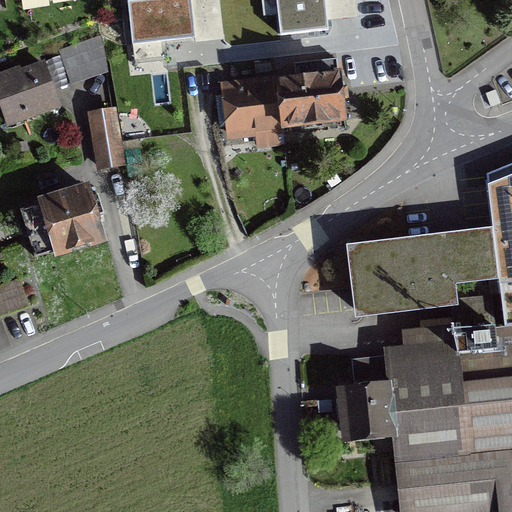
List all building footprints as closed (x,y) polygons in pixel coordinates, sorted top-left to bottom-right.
[(0,0),(0,15),(16,13),(14,1),(17,0),(0,0)] [(194,43),(224,40),(223,27),(235,26),(233,8),(221,10),(219,0),(156,0),(128,3),(133,47),(132,48),(134,64),(168,61),(166,44),(193,41),(194,43)] [(275,41),(338,36),(336,18),(357,16),(355,0),(261,0),(263,18),(273,17),(275,41)] [(70,85),(70,86),(108,73),(102,34),(59,50),(61,56),(44,63),(55,91),(70,85)] [(272,60),(274,77),(264,78),(220,83),(226,140),(254,137),(256,149),(280,147),(279,135),(348,128),(345,100),(349,99),(349,93),(348,86),(342,86),(341,74),(339,74),(337,60),(294,64),(293,58),(272,60)] [(44,63),(44,61),(21,70),(20,67),(0,73),(0,110),(7,128),(61,108),(55,91),(44,63)] [(87,113),(97,173),(125,168),(116,109),(87,113)] [(511,179),(508,180),(509,195),(503,196),(511,269),(511,179)] [(20,212),(34,261),(53,255),(55,261),(107,246),(99,217),(108,214),(102,190),(92,193),(90,186),(36,201),(38,207),(20,212)] [(499,284),(494,232),(347,248),(352,287),(354,310),(355,316),(458,305),(457,300),(456,289),(499,284)] [(28,308),(19,281),(0,286),(0,315),(0,317),(28,308)] [(511,511),(511,326),(496,328),(493,297),(457,300),(458,305),(459,312),(454,312),(455,318),(420,321),(421,331),(401,333),(403,349),(383,351),(383,357),(351,360),(353,385),(386,382),(387,384),(392,441),(399,511),(511,511)] [(392,441),(387,384),(335,389),(338,417),(341,446),(392,441)]
